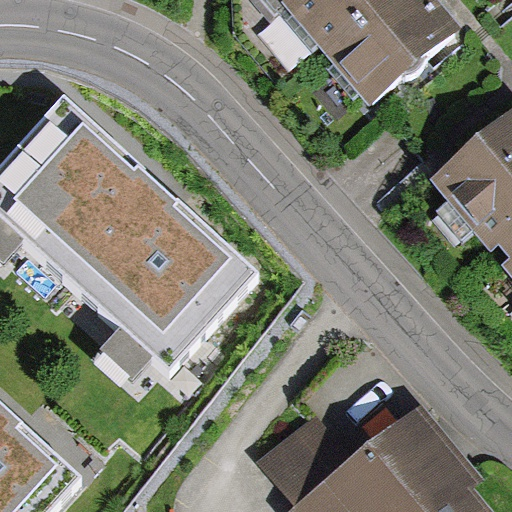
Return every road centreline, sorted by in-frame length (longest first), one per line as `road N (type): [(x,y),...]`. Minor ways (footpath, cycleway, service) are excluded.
road 1 (residential): [(51,26),(174,78),(459,392),(511,436)]
road 2 (unknown): [(377,301),(198,511)]
